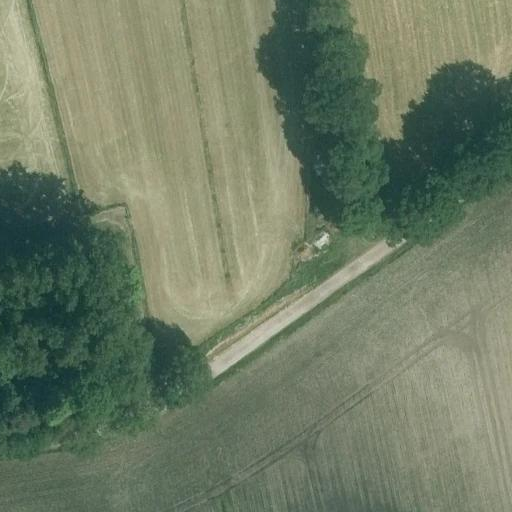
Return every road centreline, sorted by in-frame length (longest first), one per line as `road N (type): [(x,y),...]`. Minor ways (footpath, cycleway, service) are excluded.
road 1 (unclassified): [(0,446),(111,421),(179,390),(511,156)]
road 2 (track): [(358,269),(313,0)]
